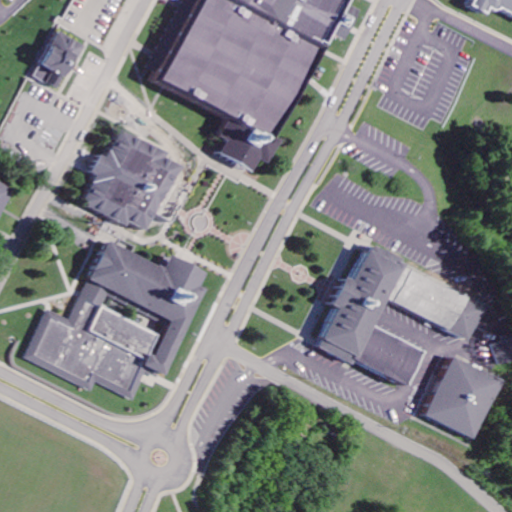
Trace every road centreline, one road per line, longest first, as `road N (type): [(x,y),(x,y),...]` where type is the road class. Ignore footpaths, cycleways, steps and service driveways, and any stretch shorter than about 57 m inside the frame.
road 1 (tertiary): [(170,448),(401,0)]
road 2 (tertiary): [(384,0),(155,439)]
road 3 (residential): [(498,511),(434,459),(208,337)]
road 4 (residential): [(0,281),(146,0)]
road 5 (tertiary): [(145,440),(0,373)]
road 6 (tertiary): [(0,391),(132,459)]
road 7 (tertiary): [(154,481),(174,459),(155,439),(139,444),(132,459),(136,472),(154,481)]
